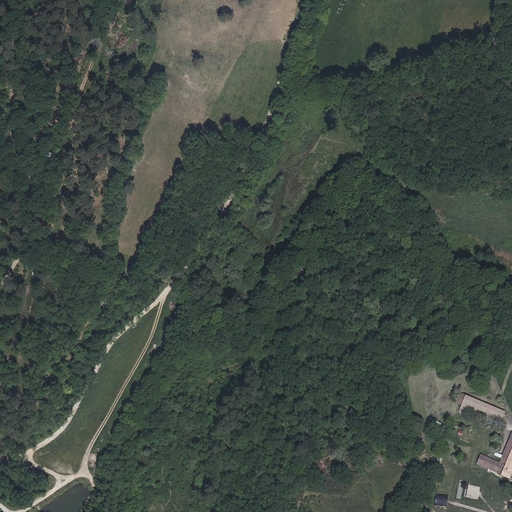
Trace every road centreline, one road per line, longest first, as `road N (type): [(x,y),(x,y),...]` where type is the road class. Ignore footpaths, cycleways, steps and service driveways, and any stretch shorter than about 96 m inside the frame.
road 1 (track): [(295,0),(274,88),(233,199),(178,293),(132,321),(65,426),(7,461)]
road 2 (track): [(135,0),(93,75),(63,217),(0,356)]
